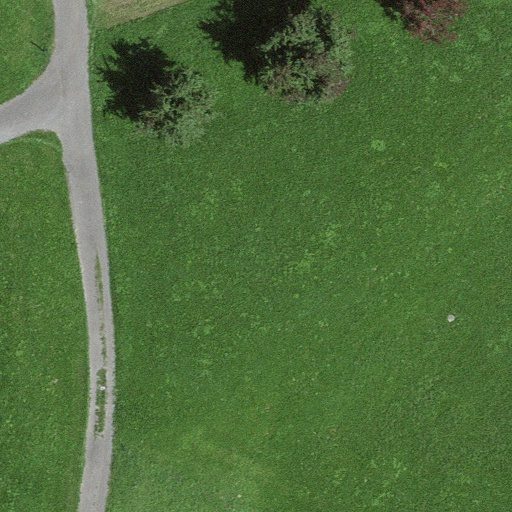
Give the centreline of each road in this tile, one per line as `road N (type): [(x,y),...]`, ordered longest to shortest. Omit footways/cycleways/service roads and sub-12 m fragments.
road 1 (track): [(91,511),(110,381),(75,63)]
road 2 (track): [(71,0),(75,63),(37,112),(0,128)]
